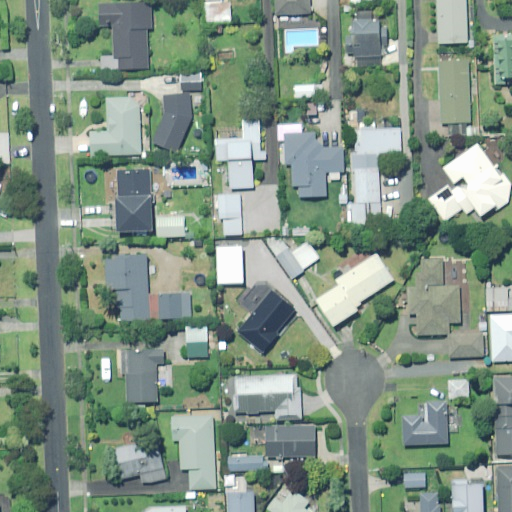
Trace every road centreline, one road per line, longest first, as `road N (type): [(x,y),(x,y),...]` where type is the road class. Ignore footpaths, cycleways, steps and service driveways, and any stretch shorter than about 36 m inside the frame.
road 1 (residential): [(39,0),(60,511)]
road 2 (residential): [(355,367),(361,511)]
